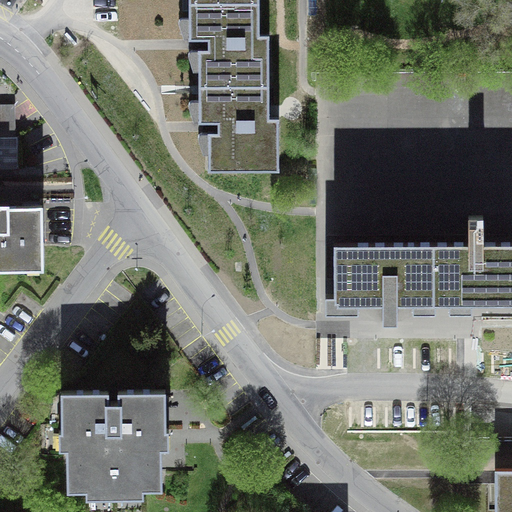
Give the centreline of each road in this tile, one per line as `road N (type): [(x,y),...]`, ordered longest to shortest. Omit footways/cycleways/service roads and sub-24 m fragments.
road 1 (residential): [(251,364),(511,388)]
road 2 (residential): [(0,395),(141,213)]
road 3 (residential): [(0,37),(36,70),(141,213)]
road 4 (residential): [(251,364),(330,459),(392,511)]
road 5 (residential): [(141,213),(251,364)]
